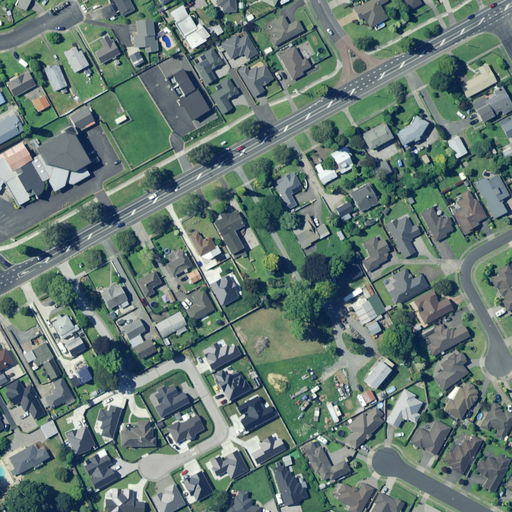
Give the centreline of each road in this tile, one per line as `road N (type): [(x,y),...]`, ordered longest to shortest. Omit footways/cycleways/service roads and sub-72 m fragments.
road 1 (residential): [(153,467),(219,437),(221,427),(184,362),(137,383),(127,377),(57,254)]
road 2 (tertiary): [(57,254),(368,84)]
road 3 (residential): [(501,363),(466,272),(476,254),(511,234)]
road 4 (tertiary): [(368,84),(490,14)]
